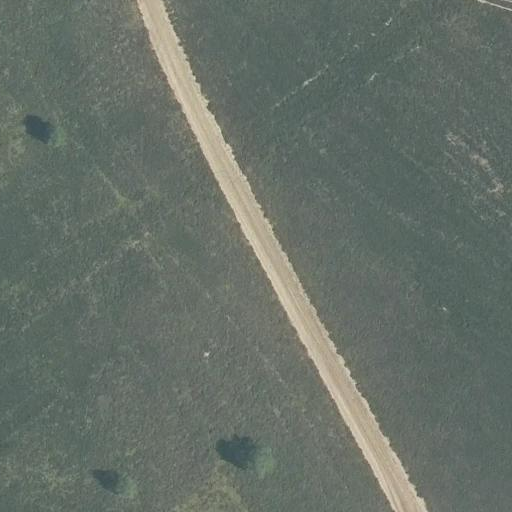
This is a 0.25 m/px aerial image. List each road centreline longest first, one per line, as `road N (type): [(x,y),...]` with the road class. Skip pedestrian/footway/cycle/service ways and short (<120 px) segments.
road 1 (track): [(200,116),(410,511)]
road 2 (track): [(146,0),(200,116)]
